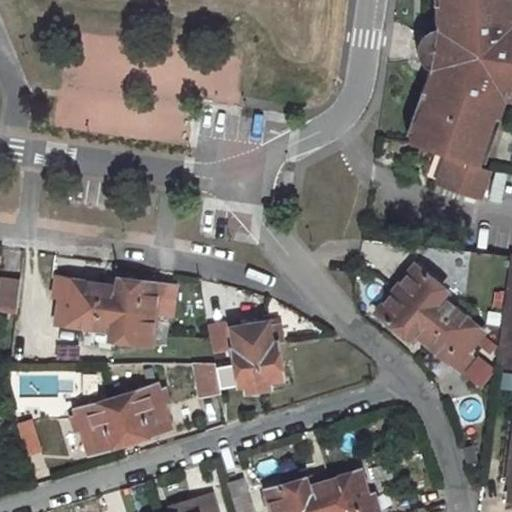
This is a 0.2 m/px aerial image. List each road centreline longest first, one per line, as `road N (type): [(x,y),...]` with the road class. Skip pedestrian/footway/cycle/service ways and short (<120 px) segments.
road 1 (residential): [(402,386),(0,509)]
road 2 (residential): [(402,386),(378,346),(275,237),(238,178)]
road 3 (residential): [(238,178),(350,112),(373,0)]
road 4 (residential): [(238,178),(0,145)]
road 5 (residential): [(459,511),(442,434),(402,386)]
